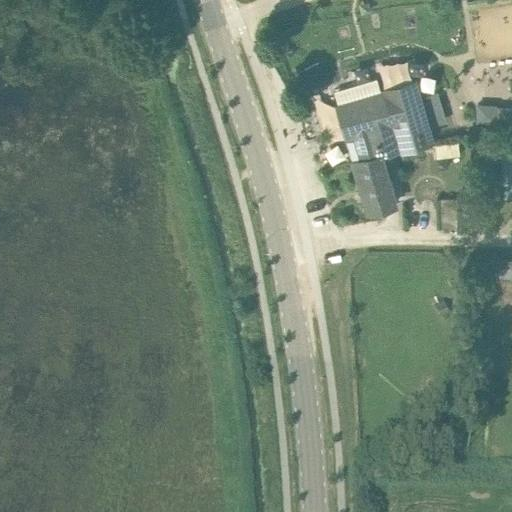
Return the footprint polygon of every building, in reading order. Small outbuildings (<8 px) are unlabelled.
[(355,134),(361,157),(380,151),(380,152),(399,146),(432,136),(414,77),(381,87),(382,90),(381,90),(377,76),(334,89),(338,103),(336,104),(346,137),(355,134)] [(425,95),(434,125),(447,121),(439,91),(425,95)] [(511,106),(498,105),(497,103),(478,103),(476,121),(495,122),(497,124),(511,123),(511,106)] [(461,154),(459,139),(436,142),(437,157),(461,154)] [(396,202),(380,152),(380,151),(361,157),(362,157),(353,160),(368,211),(396,202)] [(457,197),(439,196),(440,227),(458,227),(457,197)] [(511,277),(511,259),(489,260),(489,278),(511,277)] [(442,315),(450,310),(443,298),(435,303),(442,315)]
